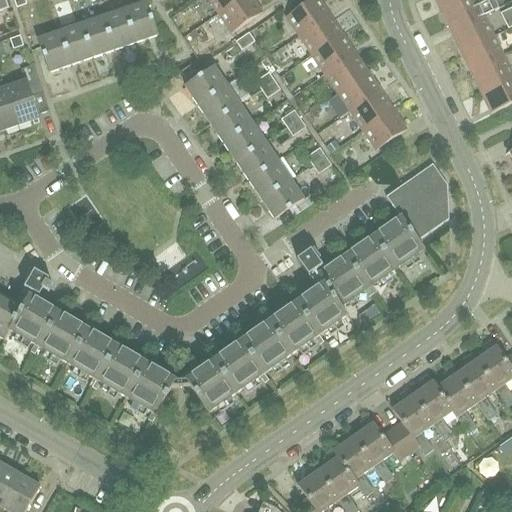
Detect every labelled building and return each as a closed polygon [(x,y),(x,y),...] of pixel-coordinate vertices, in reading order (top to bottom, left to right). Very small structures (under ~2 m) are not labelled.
[(13,0),(17,9),(27,5),(25,0),(13,0)] [(208,0),(219,15),(241,0),(208,0)] [(253,0),(241,0),(219,15),(232,35),(263,14),(253,0)] [(299,38),(330,17),(318,0),(313,0),(286,18),(299,38)] [(479,6),(475,0),(452,0),(438,8),(445,23),(479,6)] [(453,38),(487,22),(484,16),(499,9),(494,0),(490,0),(479,6),(445,23),(453,38)] [(125,11),(136,44),(158,36),(147,3),(125,11)] [(114,52),(136,44),(125,11),(103,19),(114,52)] [(177,25),(192,51),(217,38),(202,11),(177,25)] [(312,57),(343,36),(330,17),(299,38),(312,57)] [(93,59),(114,52),(103,19),(82,26),(93,59)] [(461,54),(494,37),(487,22),(453,38),(461,54)] [(71,66),(93,59),(82,26),(60,33),(71,66)] [(49,74),(71,66),(60,33),(38,41),(49,74)] [(242,52),(255,42),(248,33),(235,42),(242,52)] [(13,50),(24,46),(20,36),(10,40),(13,50)] [(325,76),(356,55),(343,36),(312,57),(325,76)] [(468,69),(502,52),(494,37),(461,54),(468,69)] [(476,84),(509,68),(502,52),(468,69),(476,84)] [(338,95),(369,74),(356,55),(325,76),(338,95)] [(198,106),(227,86),(214,68),(219,64),(215,57),(202,66),(198,60),(180,73),(188,85),(185,87),(198,106)] [(5,89),(18,127),(39,120),(32,98),(44,94),(34,66),(22,70),(26,82),(5,89)] [(483,100),(511,85),(511,72),(509,68),(476,84),(483,100)] [(275,82),(269,73),(255,83),(261,91),(275,82)] [(350,114),(381,93),(369,74),(338,95),(350,114)] [(228,88),(227,86),(198,106),(211,125),(239,105),(250,98),(239,80),(228,88)] [(0,133),(18,127),(5,89),(3,82),(0,82),(0,133)] [(261,91),(267,100),(281,91),(275,82),(261,91)] [(511,85),(483,100),(491,116),(511,105),(511,85)] [(363,133),(394,112),(381,93),(350,114),(363,133)] [(223,144),(252,124),(239,105),(211,125),(223,144)] [(300,120),(294,111),(281,121),(287,129),(300,120)] [(394,112),(363,133),(376,152),(407,131),(394,112)] [(293,138),(306,128),(300,120),(287,129),(293,138)] [(237,163),(266,144),(252,124),(223,144),(237,163)] [(249,182),(278,162),(266,144),(237,163),(249,182)] [(306,158),(312,167),(326,158),(320,149),(306,158)] [(326,158),(312,167),(318,175),(332,166),(326,158)] [(278,162),(249,182),(263,203),(292,182),(279,163),(278,162)] [(342,308),(425,250),(419,241),(449,220),(448,186),(433,166),(387,198),(401,219),(326,271),(311,251),(297,260),(318,290),(187,381),(180,381),(175,382),(37,302),(49,280),(35,272),(17,303),(0,292),(0,338),(5,342),(10,332),(156,417),(172,389),(181,388),(190,388),(209,414),(348,317),(342,308)] [(304,201),(292,182),(263,203),(275,221),(304,201)] [(201,256),(178,273),(186,285),(210,268),(201,256)] [(476,362),(497,391),(508,408),(511,405),(511,395),(505,386),(511,380),(511,356),(506,361),(496,348),(492,342),(483,348),(488,354),(476,362)] [(476,362),(472,355),(464,362),(468,368),(457,375),(457,376),(477,405),(489,422),(489,421),(493,426),(496,424),(496,420),(495,418),(497,416),(486,399),(497,391),(476,362)] [(457,376),(457,375),(453,369),(444,375),(448,381),(437,389),(453,413),(457,419),(458,419),(469,435),(478,430),(466,413),(477,405),(457,376)] [(453,413),(437,389),(433,383),(429,377),(420,383),(424,389),(413,397),(433,426),(445,443),(453,437),(442,421),(453,413)] [(433,426),(413,397),(409,391),(400,397),(405,403),(393,411),(402,424),(392,431),(410,456),(419,449),(425,457),(434,451),(422,434),(433,426)] [(410,456),(392,431),(383,438),(374,425),(373,425),(369,419),(360,425),(365,431),(354,438),(353,439),(374,468),(385,485),(394,479),(382,462),(393,455),(399,463),(410,456)] [(353,439),(354,438),(349,432),(341,438),(345,444),(334,452),(358,488),(366,499),(374,493),(363,476),(374,468),(353,439)] [(358,511),(347,496),(358,488),(334,452),(325,458),(330,464),(319,472),(339,502),(345,511),(358,511)] [(0,508),(1,509),(20,476),(0,464),(0,465),(0,508)] [(339,502),(319,472),(314,466),(306,472),(310,478),(298,486),(307,499),(297,507),(301,511),(329,511),(328,510),(339,502)] [(20,476),(1,509),(6,511),(26,511),(41,488),(20,476)]
